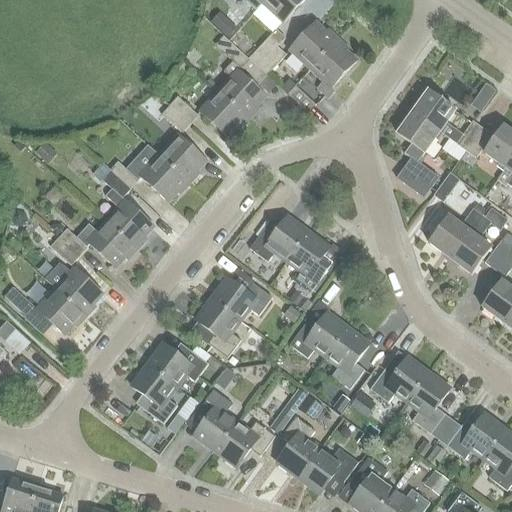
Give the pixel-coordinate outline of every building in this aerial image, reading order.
[(261,5),(262,5),(267,0),(232,0),(234,1),(234,0),(240,0),(254,13),(261,5)] [(283,24),(305,0),(267,0),(262,5),(283,24)] [(237,30),(230,23),(221,33),(228,39),(237,30)] [(310,72),(338,41),(328,32),(326,34),(316,24),(289,53),(308,70),(310,72)] [(258,69),(277,49),(285,40),(276,31),(249,60),(258,69)] [(248,61),(229,43),(222,37),(214,46),(232,62),(222,73),(229,81),(218,93),(249,121),(258,111),(256,109),(266,99),(255,89),(267,77),(258,69),(249,60),(248,61)] [(331,90),(357,62),(346,53),(348,51),(338,41),(310,72),(308,70),(303,76),(316,88),(315,90),(327,100),(334,93),(331,90)] [(258,69),(267,77),(286,57),(277,49),(258,69)] [(280,89),(287,96),(295,87),(296,86),(289,80),(280,89)] [(307,115),(316,106),(295,87),(287,96),(307,115)] [(497,94),(487,87),(480,96),(490,103),(497,94)] [(239,132),(249,121),(218,93),(199,114),(228,140),(237,129),(239,132)] [(462,137),(446,125),(455,113),(428,93),(412,114),(440,134),(456,146),(462,137)] [(190,127),(198,118),(177,99),(169,108),(190,127)] [(169,108),(163,103),(150,117),(157,123),(162,117),(182,135),(190,127),(169,108)] [(424,156),(440,134),(412,114),(397,136),(410,146),(404,155),(411,160),(416,164),(423,155),(424,156)] [(466,153),(482,130),(472,123),(456,146),(466,153)] [(505,171),(511,161),(511,133),(503,128),(484,155),(504,170),(505,171)] [(476,160),(492,137),(482,130),(466,153),(476,160)] [(197,174),(206,163),(178,137),(159,158),(189,186),(199,176),(197,174)] [(55,155),(43,144),(34,155),(46,165),(55,155)] [(137,181),(140,178),(168,205),(178,194),(180,196),(189,186),(159,158),(147,147),(126,171),(137,181)] [(472,169),(478,161),(466,153),(460,161),(472,169)] [(411,160),(396,181),(424,201),(439,180),(416,164),(411,160)] [(511,161),(505,171),(504,170),(495,182),(504,189),(505,186),(511,190),(511,161)] [(130,192),(138,183),(137,181),(126,171),(118,164),(109,173),(130,192)] [(122,200),(130,192),(109,173),(101,182),(110,190),(103,198),(117,211),(106,224),(137,252),(146,241),(144,239),(154,229),(122,200)] [(443,204),(459,182),(450,175),(443,184),(436,194),(433,197),(443,204)] [(450,261),(482,218),(471,210),(459,226),(449,218),(429,246),(450,261)] [(491,250),(479,241),(490,226),(500,233),(507,223),(491,211),(484,220),(482,218),(450,261),(471,277),(491,250)] [(17,213),(12,218),(13,226),(20,228),(26,223),(25,215),(17,213)] [(287,263),(308,235),(287,219),(280,229),(271,222),(249,251),(268,264),(275,254),(287,263)] [(127,262),(137,252),(106,224),(96,234),(87,225),(75,238),(66,231),(58,240),(79,259),(90,247),(116,270),(125,260),(127,262)] [(56,238),(64,230),(59,225),(52,226),(48,231),(56,238)] [(316,269),(329,251),(308,235),(287,263),(299,272),(292,282),(310,296),(325,276),(316,269)] [(71,268),(79,259),(58,240),(50,249),(71,268)] [(494,272),(511,249),(501,242),(485,265),(494,272)] [(504,279),(511,269),(511,250),(511,249),(494,272),(504,279)] [(74,270),(70,274),(65,270),(57,265),(44,280),(55,291),(86,319),(96,309),(93,306),(103,296),(74,270)] [(258,318),(272,300),(252,285),(245,294),(227,281),(212,302),(240,323),(248,311),(258,318)] [(503,325),(511,313),(511,290),(502,282),(482,310),(503,325)] [(25,318),(33,309),(13,289),(4,299),(25,318)] [(76,329),(86,319),(55,291),(36,312),(65,338),(74,327),(76,329)] [(312,305),(302,298),(295,307),(305,314),(312,305)] [(231,334),(240,323),(212,302),(196,323),(214,337),(207,345),(227,360),(241,342),(231,334)] [(284,318),(294,325),(301,316),(291,309),(284,318)] [(511,313),(503,325),(511,332),(511,313)] [(327,360),(348,331),(326,316),(313,334),(304,327),(289,347),(308,361),(315,351),(327,360)] [(13,331),(4,323),(0,327),(0,341),(2,343),(13,331)] [(355,365),(369,347),(348,331),(327,360),(339,368),(331,378),(350,392),(364,372),(355,365)] [(194,384),(208,366),(188,351),(181,360),(163,347),(148,368),(176,389),(184,377),(194,384)] [(407,404),(428,376),(407,360),(393,379),(384,372),(370,392),(388,405),(395,395),(407,404)] [(167,401),(176,389),(148,368),(132,389),(150,403),(143,412),(163,427),(177,408),(167,401)] [(224,392),(235,376),(226,370),(215,385),(224,392)] [(438,443),(453,423),(436,410),(449,392),(428,376),(407,404),(419,413),(412,423),(438,443)] [(298,390),(288,403),(298,411),(308,397),(298,390)] [(215,453),(236,425),(224,416),(232,406),(213,393),(199,413),(208,419),(194,438),(215,453)] [(375,406),(359,394),(350,407),(366,419),(375,406)] [(342,396),(332,410),(341,415),(350,402),(342,396)] [(324,409),(308,397),(298,411),(313,423),(324,409)] [(178,416),(167,431),(175,437),(186,422),(178,416)] [(278,437),(288,424),(279,416),(269,429),(278,437)] [(461,428),(453,423),(438,443),(465,462),(472,452),(484,461),(505,433),(483,417),(475,429),(466,422),(461,428)] [(299,480),(319,452),(307,443),(315,433),(296,419),(281,439),(291,446),(277,464),(299,480)] [(260,458),(275,438),(255,424),(248,434),(236,425),(215,453),(237,469),(250,451),(260,458)] [(511,438),(505,433),(484,461),(496,469),(488,479),(507,493),(511,485),(511,438)] [(374,443),(363,435),(356,445),(367,452),(374,443)] [(385,436),(377,447),(384,453),(393,442),(385,436)] [(416,454),(424,459),(432,448),(424,442),(416,454)] [(426,462),(435,468),(445,454),(436,448),(426,462)] [(343,485),(358,465),(339,451),(331,461),(319,452),(299,480),(320,496),(333,477),(343,485)] [(359,511),(377,511),(392,493),(380,484),(387,474),(368,460),(349,486),(359,493),(350,505),(359,511)] [(447,483),(433,472),(422,487),(436,498),(447,483)] [(30,511),(38,489),(12,481),(2,511),(30,511)] [(58,511),(63,498),(38,489),(30,511),(58,511)] [(424,511),(430,505),(411,491),(404,501),(392,493),(377,511),(424,511)] [(479,511),(481,510),(461,495),(449,511),(479,511)]
